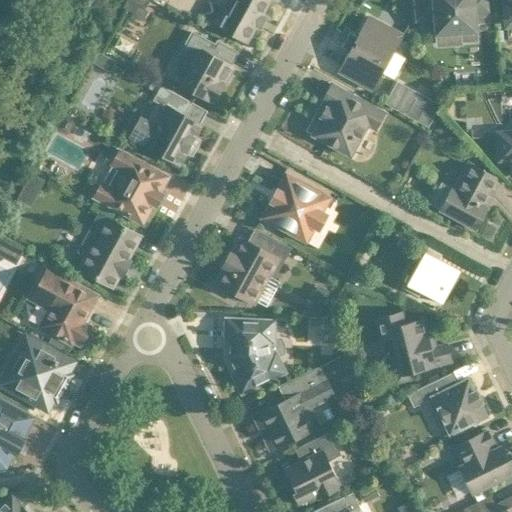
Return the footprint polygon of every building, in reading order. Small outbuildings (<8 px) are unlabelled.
[(126,0),(123,7),(134,13),(137,6),(145,10),(149,0),(126,0)] [(219,25),(229,31),(247,40),(268,0),(232,0),(228,9),(223,10),(220,17),(221,22),(219,25)] [(415,0),(417,13),(417,19),(423,19),(423,26),(436,25),(436,33),(462,31),(462,41),(477,40),(475,22),(488,21),(487,14),(493,13),(491,0),(415,0)] [(339,70),(356,80),(373,89),(403,35),(368,16),(357,36),(350,32),(349,31),(341,46),(342,46),(343,46),(350,50),(339,70)] [(224,83),(227,84),(236,67),(230,64),(237,51),(218,41),(216,44),(193,32),(178,58),(192,65),(182,85),(213,102),(224,83)] [(100,53),(95,62),(110,70),(114,61),(100,53)] [(397,81),(385,103),(428,126),(440,105),(397,81)] [(313,134),(346,153),(363,122),(372,126),(381,110),(332,83),(323,99),(330,103),(328,106),(326,105),(320,116),(322,117),(313,134)] [(130,136),(162,154),(180,163),(186,152),(193,155),(202,139),(195,136),(201,124),(184,115),(192,101),(161,85),(153,99),(165,106),(155,124),(141,116),(130,136)] [(64,112),(55,128),(66,134),(75,119),(64,112)] [(439,118),(432,129),(440,133),(448,131),(451,125),(439,118)] [(511,171),(511,130),(497,132),(499,159),(511,158),(511,171)] [(102,182),(94,196),(125,213),(143,223),(153,204),(156,205),(163,193),(160,191),(168,175),(151,166),(120,149),(112,163),(113,164),(103,183),(102,182)] [(452,187),(440,209),(475,228),(487,206),(483,204),(490,192),(493,193),(501,179),(483,170),(472,164),(465,177),(461,175),(454,188),(452,187)] [(261,217),(278,226),(305,241),(313,225),(320,229),(328,215),(321,211),(324,205),(330,208),(335,198),(329,195),(332,191),(288,167),(261,217)] [(30,173),(25,183),(38,191),(44,181),(30,173)] [(119,274),(121,275),(122,276),(122,275),(130,260),(128,258),(135,246),(131,244),(137,234),(140,236),(141,235),(108,217),(94,241),(87,237),(79,251),(87,255),(79,268),(113,286),(119,274)] [(255,244),(245,239),(237,254),(231,251),(222,266),(228,269),(220,284),(227,288),(225,292),(240,301),(243,296),(250,300),(252,296),(265,272),(274,277),(291,247),(262,231),(255,244)] [(0,246),(0,253),(15,263),(23,250),(5,239),(0,246)] [(422,291),(443,303),(460,270),(439,259),(442,254),(424,244),(401,286),(419,296),(422,291)] [(357,263),(350,275),(359,280),(365,268),(357,263)] [(46,266),(29,297),(50,308),(41,326),(53,333),(48,342),(63,350),(68,341),(71,342),(72,340),(81,345),(91,326),(83,321),(97,294),(80,285),(46,266)] [(274,277),(265,272),(252,296),(266,303),(279,279),(274,277)] [(318,283),(311,296),(322,302),(329,289),(318,283)] [(402,311),(376,318),(381,339),(392,336),(402,373),(451,361),(446,342),(437,345),(435,338),(431,324),(425,326),(423,318),(406,323),(402,311)] [(309,316),(321,342),(336,335),(327,317),(309,316)] [(229,356),(231,361),(235,368),(236,372),(233,373),(242,392),(285,371),(276,352),(271,355),(268,348),(268,341),(273,341),(274,320),(227,318),(226,339),(230,339),(229,356)] [(0,380),(0,384),(28,399),(45,409),(44,411),(49,413),(55,403),(58,404),(75,373),(72,371),(78,360),(71,356),(70,358),(26,334),(18,348),(25,352),(13,373),(6,369),(0,380)] [(259,412),(252,416),(269,450),(276,446),(313,429),(304,410),(327,399),(335,395),(327,379),(320,383),(313,370),(297,377),(279,386),(286,399),(259,412)] [(452,372),(434,380),(407,393),(413,406),(428,399),(435,414),(439,412),(450,433),(486,415),(480,402),(482,401),(477,390),(474,391),(468,378),(456,384),(451,373),(452,373),(452,372)] [(0,466),(5,465),(13,452),(17,454),(26,437),(22,435),(34,414),(0,395),(0,466)] [(459,466),(461,468),(446,476),(456,498),(471,490),(473,493),(511,473),(511,468),(510,465),(511,463),(511,456),(509,451),(505,453),(501,446),(489,451),(487,446),(493,443),(487,430),(483,432),(454,446),(463,464),(459,466)] [(287,469),(288,472),(292,480),(288,482),(298,501),(317,492),(320,496),(337,488),(335,483),(338,482),(327,459),(339,453),(329,432),(296,448),(302,461),(286,469),(287,469)] [(375,485),(358,493),(363,503),(380,495),(375,485)] [(313,511),(356,511),(355,508),(359,505),(353,491),(313,511)] [(0,511),(29,511),(12,495),(0,507),(0,511)] [(490,496),(464,509),(466,511),(511,511),(511,497),(495,506),(490,496)]
